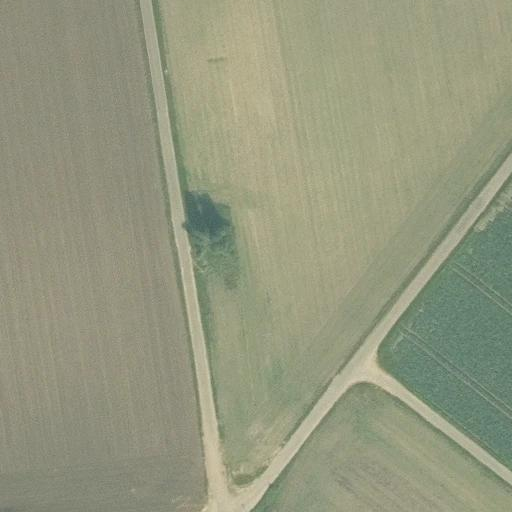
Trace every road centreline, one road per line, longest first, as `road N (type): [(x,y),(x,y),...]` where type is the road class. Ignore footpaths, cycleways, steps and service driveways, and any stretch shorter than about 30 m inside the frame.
road 1 (track): [(144,0),(224,511)]
road 2 (track): [(236,511),(511,162)]
road 3 (track): [(511,483),(357,363)]
